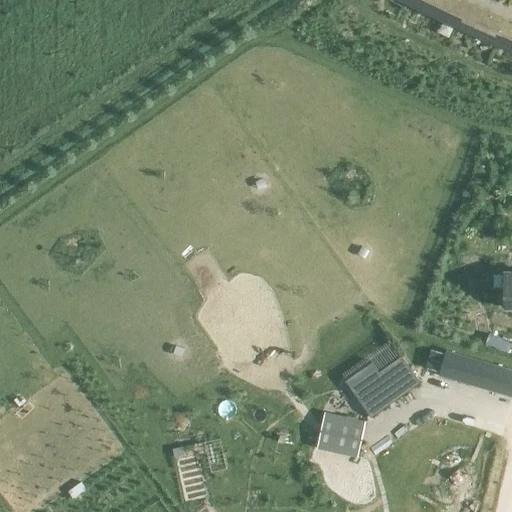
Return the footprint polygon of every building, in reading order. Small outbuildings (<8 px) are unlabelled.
[(415,0),(416,1),(423,4),(429,7),(435,10),(441,13),(448,16),(454,19),(460,22),(470,0),(415,0)] [(470,0),(460,22),(467,25),(473,27),(480,30),(486,33),(492,36),(499,38),(511,6),(506,4),(500,1),(497,0),(470,0)] [(511,6),(499,38),(505,41),(511,44),(511,43),(511,6)] [(511,272),(503,273),(503,308),(511,307),(511,272)] [(388,343),(339,378),(357,404),(406,369),(388,343)] [(511,370),(447,352),(440,376),(511,397),(511,370)] [(325,414),(317,449),(357,458),(365,422),(325,414)] [(182,447),(173,449),(175,457),(184,454),(182,447)]
